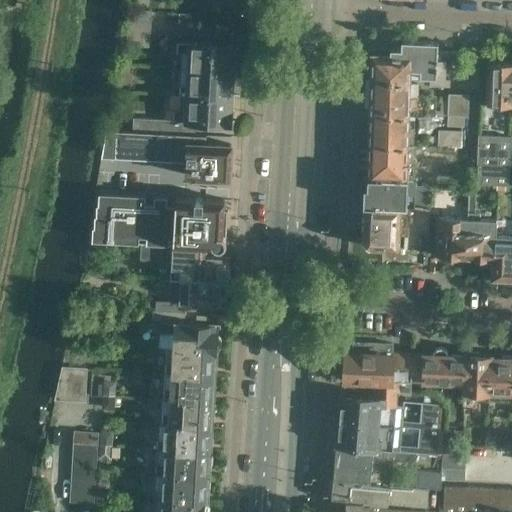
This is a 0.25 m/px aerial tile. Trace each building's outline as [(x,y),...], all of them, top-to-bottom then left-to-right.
[(129,9),(128,22),(151,23),(151,11),(129,9)] [(150,34),(151,23),(128,22),(127,33),(150,34)] [(149,46),(150,34),(127,33),(127,44),(149,46)] [(371,60),(370,79),(417,81),(418,70),(420,70),(419,76),(428,77),(428,86),(450,87),(451,77),(457,78),(458,51),(437,51),(437,42),(401,41),(401,49),(390,49),(390,55),(377,54),(371,60)] [(183,52),(182,69),(231,71),(231,70),(234,68),(235,59),(232,56),(233,45),(177,42),(177,51),(183,52)] [(511,105),(511,93),(511,63),(489,62),(487,104),(511,105)] [(231,73),(231,71),(182,69),(180,94),(230,97),(231,87),(233,84),(234,75),(231,73)] [(417,93),(417,81),(370,79),(369,112),(409,114),(434,115),(436,94),(417,93)] [(469,95),(450,93),(449,93),(447,126),(464,127),(465,117),(469,117),(469,95)] [(195,122),(199,122),(228,124),(229,112),(232,110),(232,101),(230,99),(230,97),(180,94),(179,109),(175,109),(174,120),(177,120),(176,121),(132,119),(132,131),(176,133),(193,134),(195,134),(195,122)] [(408,144),(409,114),(369,112),(368,143),(408,144)] [(462,130),(461,130),(438,129),(437,145),(461,146),(462,130)] [(231,145),(205,143),(206,136),(206,135),(195,134),(116,130),(116,131),(115,160),(186,163),(185,175),(193,176),(221,178),(221,177),(229,178),(229,174),(231,172),(231,165),(230,163),(230,159),(232,157),(232,151),(230,149),(231,145)] [(508,185),(510,136),(478,135),(477,165),(478,165),(477,184),(508,185)] [(416,145),(408,144),(368,143),(367,176),(407,177),(407,187),(415,187),(416,145)] [(429,206),(430,187),(415,187),(407,187),(407,177),(367,176),(367,186),(364,185),(363,203),(429,206)] [(493,260),(495,236),(496,220),(479,219),(480,213),(475,213),(476,190),(469,189),(467,219),(464,259),(493,260)] [(224,200),(176,197),(175,205),(166,205),(167,197),(154,196),(153,204),(145,204),(145,196),(111,194),(99,193),(98,205),(96,205),(96,216),(94,216),(94,227),(92,227),(92,241),(141,243),(198,247),(211,248),(211,247),(218,248),(218,247),(219,247),(220,247),(221,247),(222,246),(223,246),(223,245),(224,245),(224,244),(225,243),(225,242),(225,241),(227,211),(223,210),(224,200)] [(429,214),(429,206),(363,203),(361,238),(370,247),(416,249),(416,250),(427,250),(428,241),(429,214)] [(464,259),(467,219),(438,217),(438,214),(429,214),(428,241),(437,241),(437,257),(436,257),(464,259)] [(511,278),(511,236),(495,236),(493,260),(493,276),(489,276),(489,278),(511,278)] [(87,241),(87,250),(100,251),(101,242),(92,241),(87,241)] [(227,266),(228,258),(197,256),(198,247),(141,243),(140,257),(160,258),(160,254),(172,255),(171,278),(181,279),(227,282),(227,280),(229,274),(228,267),(228,266),(227,266)] [(227,283),(227,282),(181,279),(179,302),(155,300),(154,311),(183,312),(184,303),(225,306),(226,296),(228,290),(227,283)] [(185,313),(183,312),(154,311),(153,322),(161,322),(159,347),(167,348),(217,351),(217,350),(221,347),(221,338),(218,336),(219,325),(184,323),(185,313)] [(411,378),(412,354),(391,354),(391,343),(347,342),(341,347),(340,376),(344,376),(344,379),(374,380),(373,389),(410,390),(411,378)] [(464,382),(465,355),(448,355),(447,352),(444,349),(440,347),(436,348),(433,351),(433,355),(412,354),(411,378),(422,379),(422,380),(464,382)] [(217,363),(217,351),(167,348),(165,373),(212,376),(213,367),(217,363)] [(489,399),(491,358),(491,356),(480,356),(478,353),(469,353),(467,355),(465,355),(464,382),(463,391),(463,392),(462,398),(489,399)] [(511,400),(511,357),(511,356),(503,356),(500,359),(491,358),(489,399),(511,400)] [(87,369),(62,367),(60,376),(72,377),(87,378),(87,369)] [(212,377),(212,376),(165,373),(163,399),(211,402),(211,391),(215,388),(215,380),(212,377)] [(70,401),(72,377),(60,376),(54,400),(70,401)] [(85,402),(87,378),(72,377),(70,401),(85,402)] [(104,383),(103,394),(103,396),(111,396),(112,383),(104,383)] [(337,399),(335,420),(388,425),(435,429),(437,408),(432,403),(421,401),(420,405),(385,403),(385,399),(373,398),(373,397),(371,397),(355,396),(345,395),(345,396),(341,399),(340,399),(340,400),(337,399)] [(110,408),(111,396),(103,396),(102,407),(110,408)] [(211,402),(163,399),(162,423),(209,427),(210,417),(213,414),(214,406),(211,402)] [(434,454),(435,429),(388,425),(335,420),(333,444),(336,444),(413,452),(434,454)] [(212,431),(209,427),(162,423),(160,423),(158,449),(208,452),(208,442),(212,439),(212,431)] [(462,446),(463,432),(444,431),(443,445),(462,446)] [(74,432),(73,444),(95,445),(95,433),(74,432)] [(100,433),(99,445),(108,446),(109,433),(100,433)] [(487,437),(487,448),(494,449),(495,437),(487,437)] [(94,456),(95,445),(73,444),(72,455),(94,456)] [(412,464),(413,452),(336,444),(334,463),(392,467),(392,462),(412,464)] [(107,458),(108,446),(99,445),(99,457),(107,458)] [(462,446),(443,445),(443,457),(465,458),(465,446),(462,446)] [(211,456),(208,452),(158,449),(157,474),(206,478),(207,467),(210,464),(211,456)] [(93,468),(94,456),(72,455),(72,467),(93,468)] [(465,469),(465,458),(443,457),(442,468),(465,469)] [(441,480),(442,472),(412,470),(411,476),(391,474),(392,467),(334,463),(333,480),(390,484),(423,488),(441,489),(441,480)] [(93,479),(93,468),(72,467),(71,479),(81,479),(93,479)] [(465,481),(465,469),(442,468),(442,472),(441,480),(465,481)] [(209,481),(206,478),(157,474),(155,499),(205,503),(205,492),(209,489),(209,481)] [(80,502),(81,479),(71,479),(70,502),(80,502)] [(91,503),(93,479),(81,479),(80,502),(91,503)] [(421,506),(423,488),(390,484),(333,480),(332,497),(364,500),(364,501),(421,506)] [(97,482),(96,495),(104,496),(105,483),(97,482)] [(511,511),(511,489),(444,486),(443,511),(386,508),(386,503),(345,501),(345,502),(347,502),(346,511),(345,511),(511,511)] [(103,508),(104,496),(96,495),(95,507),(103,508)] [(207,511),(208,506),(205,503),(155,499),(154,511),(207,511)]
